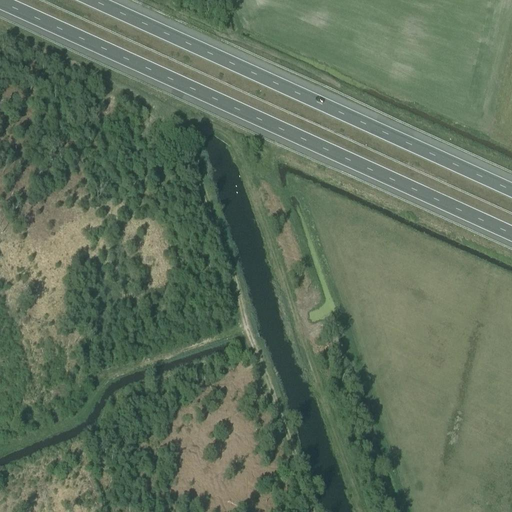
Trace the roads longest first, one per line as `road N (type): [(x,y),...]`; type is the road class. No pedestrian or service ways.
road 1 (track): [(313,511),(195,166),(199,132),(213,130),(230,139),(241,162),(364,511)]
road 2 (motorway): [(4,0),(511,228)]
road 3 (motorway): [(511,186),(101,0)]
